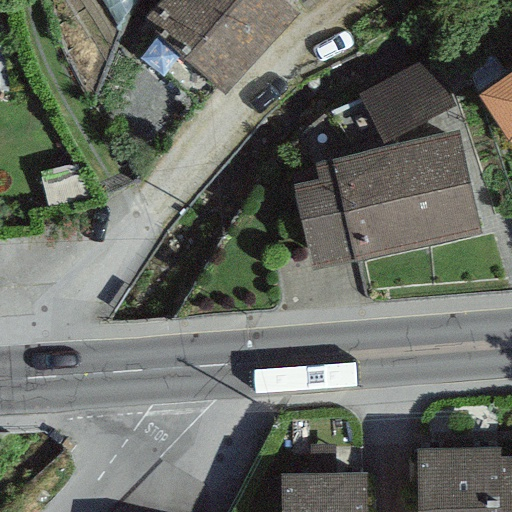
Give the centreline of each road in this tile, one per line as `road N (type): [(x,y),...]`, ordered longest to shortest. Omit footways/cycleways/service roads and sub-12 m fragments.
road 1 (primary): [(179,370),(511,344)]
road 2 (residential): [(179,370),(65,511)]
road 3 (primary): [(179,370),(0,382)]
